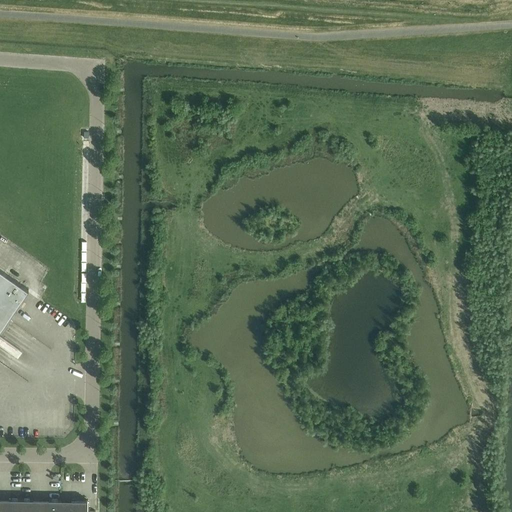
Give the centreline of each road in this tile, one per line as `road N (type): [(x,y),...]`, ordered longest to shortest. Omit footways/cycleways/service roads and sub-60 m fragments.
road 1 (unclassified): [(0,455),(91,456),(98,67)]
road 2 (track): [(181,0),(508,25)]
